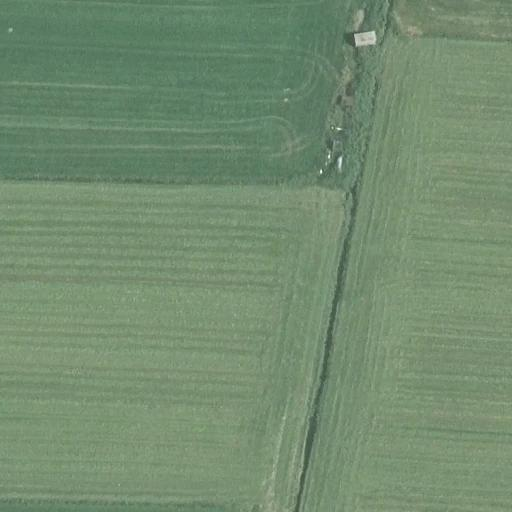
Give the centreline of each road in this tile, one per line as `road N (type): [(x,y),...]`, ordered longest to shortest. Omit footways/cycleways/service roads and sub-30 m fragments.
road 1 (track): [(270,511),(320,231)]
road 2 (track): [(333,164),(361,0)]
